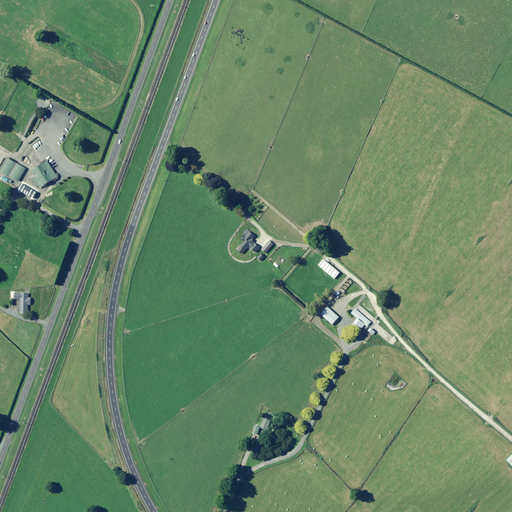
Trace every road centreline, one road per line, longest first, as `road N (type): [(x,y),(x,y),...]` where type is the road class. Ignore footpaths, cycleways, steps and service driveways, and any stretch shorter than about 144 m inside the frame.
road 1 (primary): [(153,511),(118,426),(109,326),(124,249),(216,0)]
road 2 (secondary): [(0,461),(171,0)]
